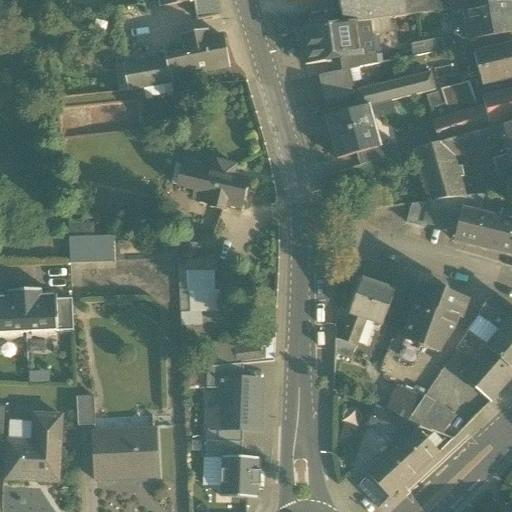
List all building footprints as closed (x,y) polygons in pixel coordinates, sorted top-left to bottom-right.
[(157,0),(159,8),(193,2),(194,2),(193,0),(157,0)] [(193,0),(194,2),(193,2),(197,21),(219,17),(215,0),(193,0)] [(389,20),(406,18),(403,0),(339,0),(343,26),(356,24),(369,22),(389,20)] [(408,0),(411,17),(414,16),(437,14),(449,12),(448,0),(408,0)] [(477,0),(461,0),(463,9),(463,10),(479,8),(477,0)] [(468,35),(469,42),(511,34),(511,6),(511,4),(479,8),(463,10),(468,35)] [(451,11),(456,37),(468,35),(463,10),(463,9),(451,11)] [(309,18),(311,30),(335,27),(333,14),(309,18)] [(34,15),(20,17),(21,33),(35,31),(34,15)] [(369,22),(371,36),(391,34),(389,20),(369,22)] [(369,22),(356,24),(360,56),(374,53),(377,49),(376,40),(371,36),(369,22)] [(360,56),(356,24),(343,26),(335,27),(311,30),(295,33),(296,43),(302,42),(305,66),(326,63),(326,61),(339,59),(360,56)] [(166,58),(170,79),(229,68),(223,37),(206,41),(204,33),(182,37),(183,46),(164,49),(166,58)] [(411,46),(413,58),(444,52),(442,39),(411,46)] [(511,45),(474,54),(483,87),(511,80),(511,45)] [(339,59),(341,73),(358,69),(376,66),(375,54),(374,53),(360,56),(339,59)] [(123,65),(128,92),(143,89),(171,84),(170,79),(166,58),(123,65)] [(128,92),(123,65),(114,67),(119,93),(128,92)] [(320,77),(326,102),(354,96),(348,71),(341,73),(320,77)] [(357,96),(360,110),(391,102),(434,91),(430,74),(357,93),(357,96)] [(468,83),(441,90),(441,92),(445,105),(474,104),(468,83)] [(173,96),(171,84),(143,89),(145,101),(152,100),(152,98),(165,95),(166,97),(173,96)] [(445,105),(441,92),(426,97),(430,110),(445,105)] [(448,120),(452,138),(489,128),(511,121),(511,92),(483,100),(485,108),(448,120)] [(357,96),(354,96),(326,102),(330,118),(360,110),(357,96)] [(368,108),(371,118),(382,116),(383,118),(395,115),(391,102),(368,108)] [(368,108),(360,110),(330,118),(325,119),(337,161),(357,155),(374,150),(374,149),(367,126),(373,125),(371,118),(368,108)] [(434,125),(437,142),(452,138),(448,120),(434,125)] [(508,156),(511,170),(511,126),(499,130),(503,140),(508,156)] [(438,145),(442,160),(452,157),(495,145),(494,143),(503,140),(499,130),(499,128),(453,141),(438,145)] [(357,155),(360,167),(398,156),(395,144),(374,149),(374,150),(357,155)] [(414,152),(418,167),(442,160),(438,145),(437,145),(426,148),(414,152)] [(492,161),(498,181),(511,176),(511,170),(508,156),(492,161)] [(418,167),(428,203),(463,199),(452,157),(442,160),(418,167)] [(209,209),(223,212),(225,206),(240,210),(243,200),(244,200),(247,191),(245,190),(248,180),(233,176),(235,167),(217,162),(214,171),(206,169),(205,170),(188,166),(188,167),(187,171),(183,184),(184,184),(183,187),(183,189),(194,192),(193,198),(198,199),(198,200),(210,203),(209,209)] [(171,184),(183,187),(184,184),(183,184),(187,171),(188,167),(176,165),(171,184)] [(458,231),(511,244),(511,194),(471,198),(463,199),(428,203),(424,223),(425,223),(458,231)] [(424,223),(428,203),(411,206),(405,223),(423,228),(425,223),(424,223)] [(69,240),(94,239),(94,224),(68,225),(69,240)] [(511,244),(458,231),(454,243),(511,257),(511,244)] [(204,271),(214,271),(215,238),(183,237),(182,260),(182,271),(186,271),(204,271)] [(112,262),(112,239),(94,239),(69,240),(70,264),(112,262)] [(186,271),(182,271),(182,260),(178,259),(180,314),(189,314),(188,293),(187,293),(186,271)] [(215,292),(214,271),(204,271),(186,271),(187,293),(188,293),(215,292)] [(375,325),(381,328),(394,293),(362,281),(349,316),(365,322),(375,325)] [(424,344),(440,350),(454,330),(457,319),(460,320),(467,302),(447,295),(447,293),(436,289),(435,293),(422,288),(402,342),(423,349),(424,344)] [(41,291),(24,292),(26,334),(31,334),(31,338),(33,338),(39,339),(47,339),(53,337),(55,337),(55,333),(58,333),(56,301),(56,297),(41,297),(41,291)] [(22,334),(26,334),(24,292),(8,293),(8,299),(0,299),(0,339),(4,341),(14,340),(20,338),(22,338),(22,334)] [(225,292),(215,292),(188,293),(189,314),(201,313),(226,312),(225,292)] [(56,301),(58,333),(73,332),(72,300),(56,301)] [(511,309),(488,301),(478,316),(484,319),(501,331),(511,317),(511,309)] [(189,314),(180,314),(180,327),(202,326),(201,313),(189,314)] [(349,316),(340,342),(349,345),(355,347),(357,342),(365,322),(349,316)] [(464,336),(471,341),(481,325),(481,323),(484,319),(478,316),(464,336)] [(511,317),(501,331),(487,347),(483,351),(460,377),(490,403),(491,404),(511,378),(511,317)] [(501,331),(484,319),(481,323),(481,325),(471,341),(483,351),(487,347),(501,331)] [(365,322),(357,342),(367,346),(375,325),(365,322)] [(462,354),(471,341),(464,336),(455,349),(462,354)] [(27,342),(27,354),(45,353),(44,341),(27,342)] [(345,355),(349,345),(340,342),(336,351),(345,355)] [(237,363),(236,349),(213,344),(215,368),(238,366),(237,363)] [(237,363),(260,361),(260,357),(259,347),(236,349),(237,363)] [(206,390),(221,390),(221,381),(242,381),(243,365),(238,366),(215,368),(207,369),(206,390)] [(49,373),(29,374),(30,385),(50,384),(49,373)] [(242,381),(221,381),(221,390),(220,412),(220,431),(242,431),(259,432),(261,382),(242,381)] [(384,413),(406,422),(422,399),(396,387),(384,413)] [(424,396),(422,399),(406,422),(418,427),(434,403),(424,396)] [(77,399),(78,428),(95,427),(94,398),(77,399)] [(455,418),(434,403),(418,427),(419,427),(441,436),(455,418)] [(367,428),(403,443),(417,431),(417,432),(419,429),(419,427),(418,427),(406,422),(384,413),(375,409),(367,428)] [(220,431),(220,412),(206,412),(206,430),(218,430),(220,431)] [(40,483),(58,484),(60,446),(61,417),(34,416),(34,424),(32,444),(8,443),(6,481),(28,482),(28,480),(40,481),(40,483)] [(9,422),(8,443),(32,444),(34,424),(9,422)] [(242,431),(220,431),(218,430),(218,442),(242,443),(242,431)] [(389,457),(410,480),(438,454),(417,432),(417,431),(403,443),(389,457)] [(94,437),(97,483),(116,482),(115,478),(156,476),(154,435),(94,437)] [(218,442),(206,442),(205,459),(222,460),(222,458),(242,459),(242,443),(218,442)] [(368,476),(369,478),(389,500),(410,480),(389,457),(368,476)] [(242,459),(222,458),(222,460),(221,488),(220,499),(257,500),(257,487),(261,488),(261,473),(258,473),(259,460),(242,459)] [(222,460),(205,459),(204,459),(203,487),(221,488),(222,460)] [(378,509),(389,500),(369,478),(359,488),(378,509)]
